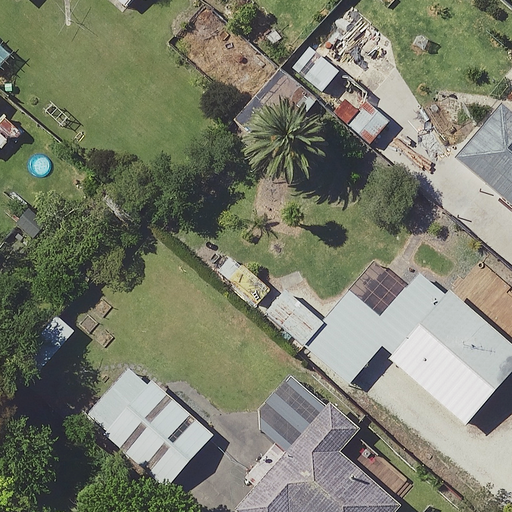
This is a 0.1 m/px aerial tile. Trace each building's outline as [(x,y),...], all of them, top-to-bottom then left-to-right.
[(136,0),(112,0),(126,12),(136,0)] [(359,48),(336,28),(317,51),(339,70),(359,48)] [(0,71),(12,54),(0,46),(0,71)] [(511,115),(501,106),(454,161),(511,209),(511,115)] [(32,135),(5,111),(0,116),(0,160),(6,165),(32,135)] [(272,319),(353,388),(437,291),(418,274),(407,287),(375,260),(321,322),(291,297),(272,319)] [(511,377),(511,350),(448,296),(389,365),(466,431),(511,377)] [(74,335),(52,316),(26,347),(48,366),(74,335)] [(220,441),(152,383),(105,438),(173,496),(220,441)] [(329,405),(236,511),(399,511),(402,509),(340,456),(360,432),(329,405)]
